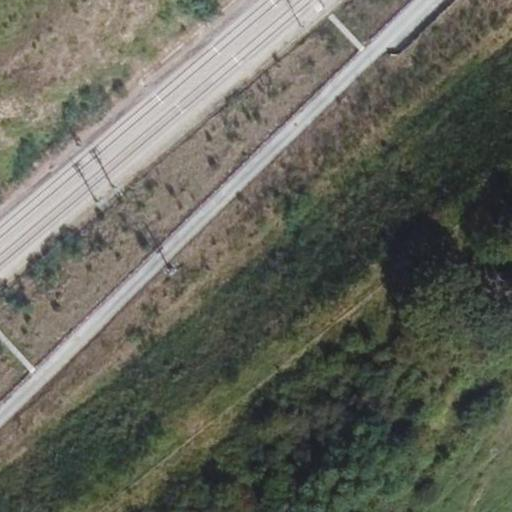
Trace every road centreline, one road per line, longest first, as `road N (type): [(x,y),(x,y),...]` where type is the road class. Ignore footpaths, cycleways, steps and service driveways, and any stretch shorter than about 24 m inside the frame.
road 1 (track): [(0,459),(511,23)]
road 2 (track): [(511,164),(70,511)]
